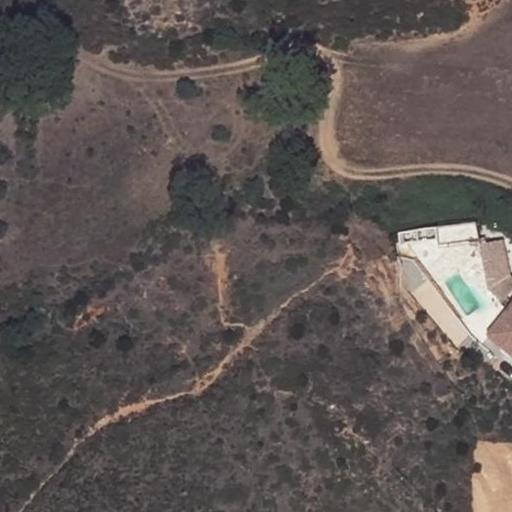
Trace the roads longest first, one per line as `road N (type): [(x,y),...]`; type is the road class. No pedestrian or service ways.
road 1 (track): [(23,511),(86,437),(131,407),(181,397),(223,373),(305,283),(351,266),(372,269),(384,283),(395,333),(415,369)]
road 2 (track): [(0,17),(195,65),(444,24),(483,0)]
